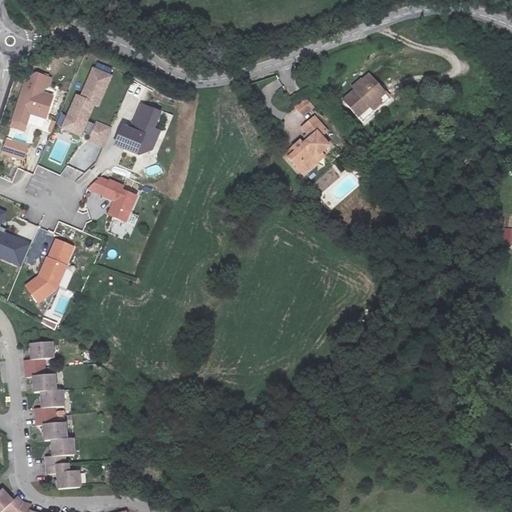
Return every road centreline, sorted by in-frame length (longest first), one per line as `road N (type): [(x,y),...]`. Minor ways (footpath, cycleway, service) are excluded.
road 1 (unclassified): [(511,28),(438,11),(402,16),(216,84),(181,87),(110,49),(6,42)]
road 2 (residential): [(151,511),(31,500),(15,427)]
